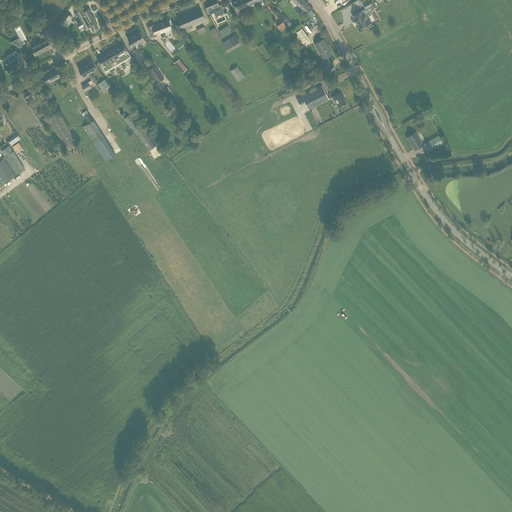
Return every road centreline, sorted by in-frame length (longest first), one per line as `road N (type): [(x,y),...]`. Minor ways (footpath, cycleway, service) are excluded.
road 1 (tertiary): [(511,277),(435,212),(383,127)]
road 2 (residential): [(0,92),(113,31)]
